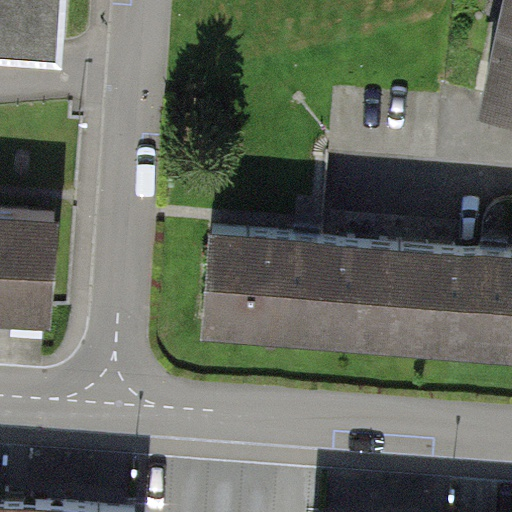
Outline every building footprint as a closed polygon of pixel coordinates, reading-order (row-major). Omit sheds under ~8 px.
[(0,0),(0,44),(65,48),(67,0),(0,0)] [(511,105),(511,0),(497,0),(476,98),(511,105)] [(0,299),(54,302),(57,223),(0,219),(0,299)] [(511,342),(511,252),(204,235),(198,325),(511,342)] [(0,511),(143,511),(144,510),(0,502),(0,511)]
